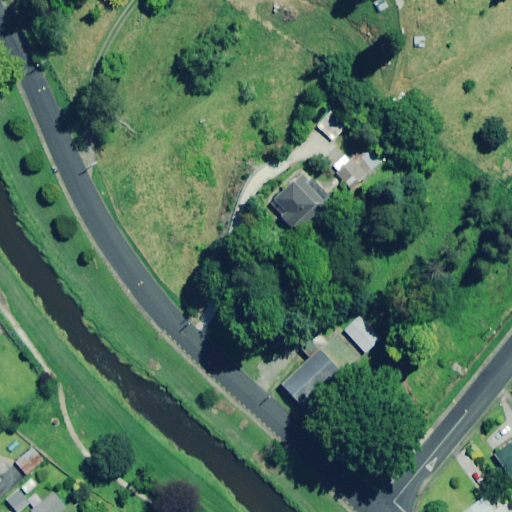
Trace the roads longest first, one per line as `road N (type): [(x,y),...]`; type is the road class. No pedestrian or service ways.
road 1 (residential): [(0,22),(61,160),(132,278),(178,335),(368,511)]
road 2 (residential): [(386,511),(511,358)]
